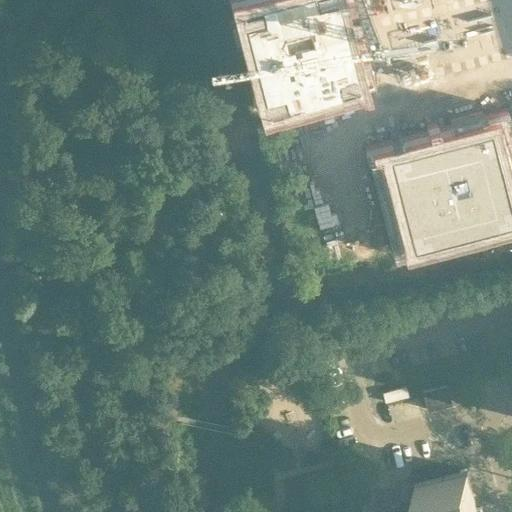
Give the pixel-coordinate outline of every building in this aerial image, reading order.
[(235,0),(260,91),(352,67),(334,0),(235,0)] [(511,0),(334,0),(352,67),(374,153),(500,120),(511,117),(511,0)] [(511,165),(500,120),(374,153),(398,246),(511,215),(511,165)] [(445,384),(421,390),(426,409),(450,403),(445,384)] [(384,402),(407,396),(405,386),(382,392),(384,401),(384,402)] [(422,511),(481,511),(480,507),(476,508),(468,473),(468,470),(414,484),(415,486),(416,486),(422,511)]
